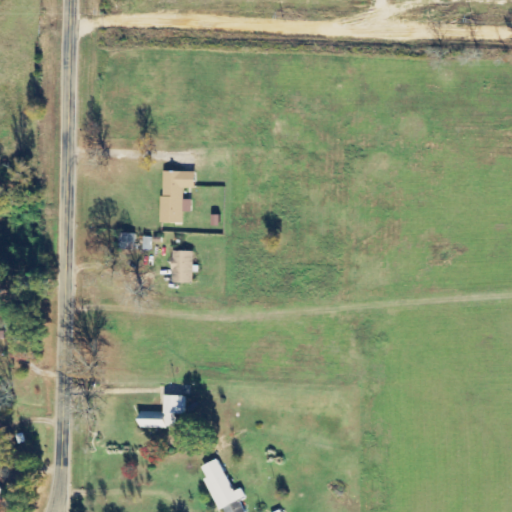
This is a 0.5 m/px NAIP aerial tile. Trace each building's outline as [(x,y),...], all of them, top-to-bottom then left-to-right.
[(163,223),(184,224),(184,213),(193,213),(193,200),(185,200),(185,189),(197,189),(197,172),(163,172),(163,223)] [(119,250),(136,251),(137,234),(120,234),(119,250)] [(194,252),(174,252),(173,283),(194,284),(194,252)] [(140,412),(140,428),(175,429),(176,414),(185,415),(186,396),(166,395),(165,413),(140,412)] [(246,511),(240,500),(247,497),(243,488),(236,492),(219,459),(201,468),(222,511),(225,510),(225,511),(246,511)]
